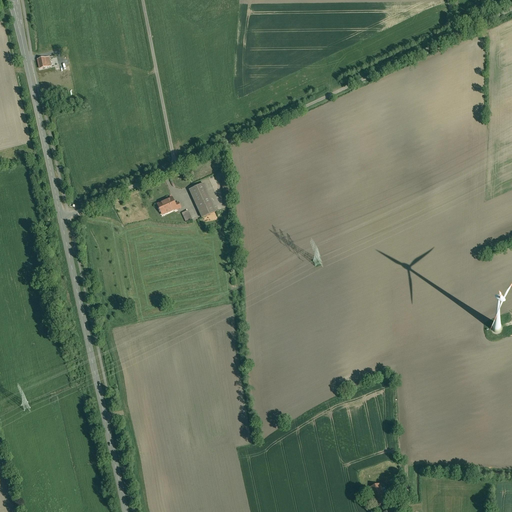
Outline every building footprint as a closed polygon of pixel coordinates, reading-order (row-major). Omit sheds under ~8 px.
[(49,57),(38,60),(40,69),(51,66),(49,57)] [(66,60),(57,62),(60,74),(69,72),(66,60)] [(229,176),(221,177),(223,192),(231,191),(229,176)] [(216,212),(204,184),(190,190),(202,218),(216,212)] [(175,204),(172,198),(158,205),(159,209),(159,211),(160,212),(161,213),(161,214),(165,212),(167,213),(177,209),(177,210),(181,208),(178,203),(175,204)] [(186,223),(192,220),(189,211),(182,213),(186,223)] [(380,484),(370,487),(376,506),(386,503),(380,484)] [(399,486),(391,487),(392,495),(400,494),(399,486)]
